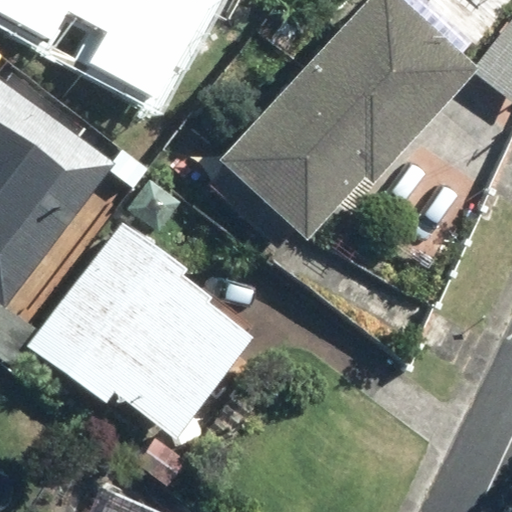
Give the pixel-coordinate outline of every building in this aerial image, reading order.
[(173,39),(188,8),(224,25),(235,0),(41,0),(97,26),(81,62),(132,86),(158,31),(173,39)] [(432,0),(410,24),(385,0),(359,0),(207,160),(294,242),(357,176),(365,184),(470,74),(448,53),(469,31),(436,0),(432,0)] [(0,298),(101,161),(0,87),(0,298)] [(173,273),(115,227),(21,348),(94,405),(104,392),(163,439),(242,338),(167,280),(173,273)] [(138,511),(86,489),(76,511),(138,511)]
